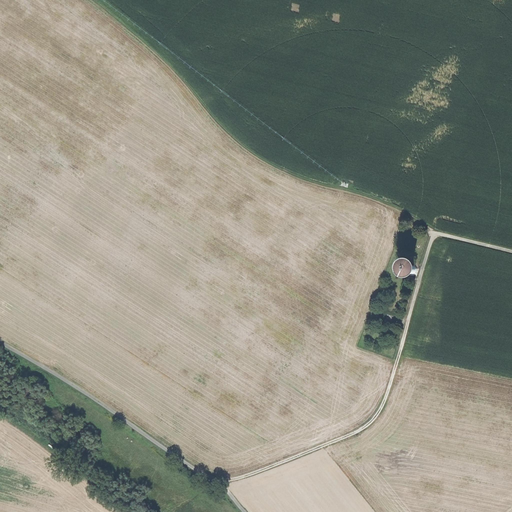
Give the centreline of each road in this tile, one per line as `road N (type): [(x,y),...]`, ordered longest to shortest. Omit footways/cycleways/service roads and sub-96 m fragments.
road 1 (track): [(433,233),(402,212),(283,172),(247,151),(165,62),(92,0)]
road 2 (track): [(216,479),(245,476),(378,417),(433,233)]
road 3 (track): [(0,340),(216,479)]
